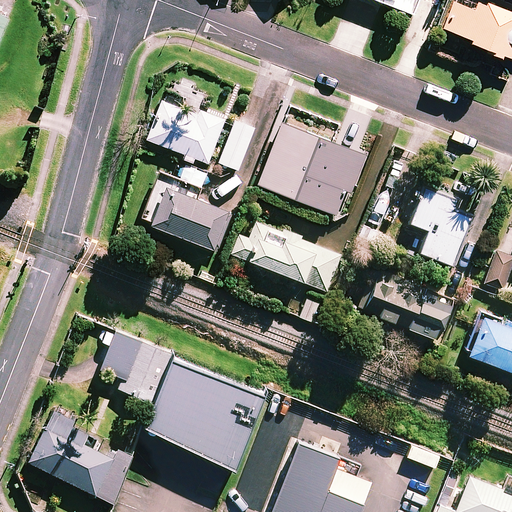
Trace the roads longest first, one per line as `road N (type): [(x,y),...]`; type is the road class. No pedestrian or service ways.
road 1 (residential): [(0,403),(50,275),(123,0)]
road 2 (residential): [(158,0),(511,136)]
